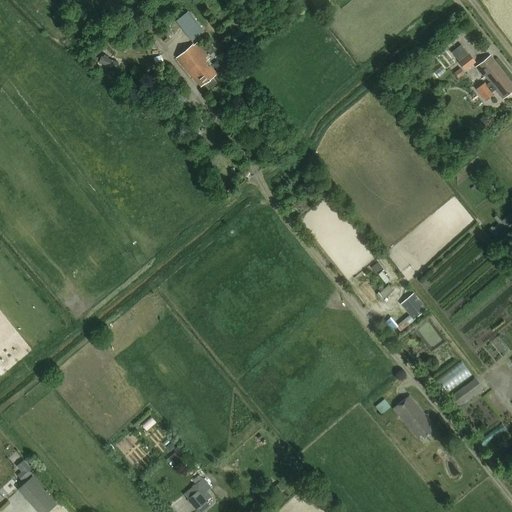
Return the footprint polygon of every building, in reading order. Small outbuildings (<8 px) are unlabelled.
[(193,40),(205,32),(191,10),(179,18),(193,40)] [(138,42),(131,35),(125,40),(132,48),(138,42)] [(193,79),(193,78),(201,88),(217,75),(206,62),(210,59),(197,43),(194,46),(193,45),(176,58),(193,79)] [(205,50),(210,55),(215,51),(211,45),(205,50)] [(451,53),(465,71),(475,63),(461,45),(451,53)] [(116,70),(119,63),(101,56),(99,63),(116,70)] [(511,84),(490,56),(476,67),(484,78),(485,77),(490,82),(487,84),(485,82),(477,89),(486,101),(495,94),(493,92),(496,90),(502,98),(504,96),(505,97),(511,92),(511,90),(511,89),(511,88),(511,84)] [(455,73),(460,78),(465,74),(460,68),(455,73)] [(488,229),(502,246),(506,242),(505,240),(511,233),(511,219),(497,232),(492,226),(488,229)] [(389,299),(384,304),(390,308),(403,293),(391,282),(382,293),(389,299)] [(401,304),(414,319),(425,310),(412,294),(401,304)] [(385,321),(393,331),(397,327),(397,326),(398,325),(391,317),(385,321)] [(400,331),(414,320),(411,317),(406,321),(405,319),(402,321),(403,323),(400,325),(399,324),(398,325),(397,326),(397,327),(400,331)] [(435,376),(443,392),(474,376),(466,360),(435,376)] [(483,389),(475,378),(449,397),(457,408),(483,389)] [(417,438),(421,435),(423,438),(431,432),(429,428),(433,425),(409,396),(393,409),(417,438)] [(382,414),(390,406),(384,399),(376,406),(382,414)] [(482,435),(486,442),(509,429),(505,422),(482,435)] [(176,464),(185,457),(178,449),(170,457),(176,464)] [(22,481),(33,471),(23,460),(17,466),(21,471),(17,475),(22,481)] [(37,511),(48,511),(57,504),(32,476),(17,489),(37,511)] [(183,494),(188,499),(187,500),(196,510),(197,510),(198,511),(203,511),(210,507),(205,502),(211,497),(207,491),(211,488),(203,478),(183,494)]
